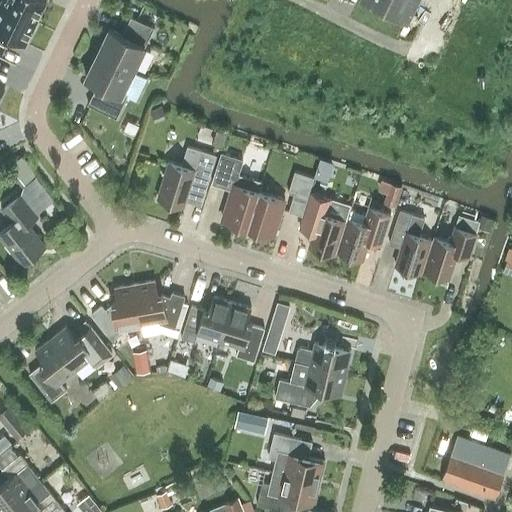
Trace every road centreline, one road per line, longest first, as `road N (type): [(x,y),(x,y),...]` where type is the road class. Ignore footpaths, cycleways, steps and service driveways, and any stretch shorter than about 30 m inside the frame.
road 1 (residential): [(364,511),(406,342),(395,313),(146,235),(118,237)]
road 2 (residential): [(118,237),(35,120),(90,0)]
road 3 (residential): [(0,329),(118,237)]
